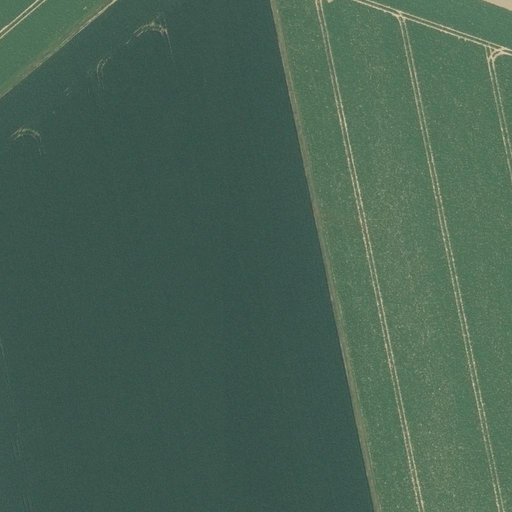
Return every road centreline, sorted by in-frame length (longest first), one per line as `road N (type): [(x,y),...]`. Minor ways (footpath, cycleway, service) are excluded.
road 1 (track): [(376,511),(272,0)]
road 2 (track): [(109,0),(0,92)]
